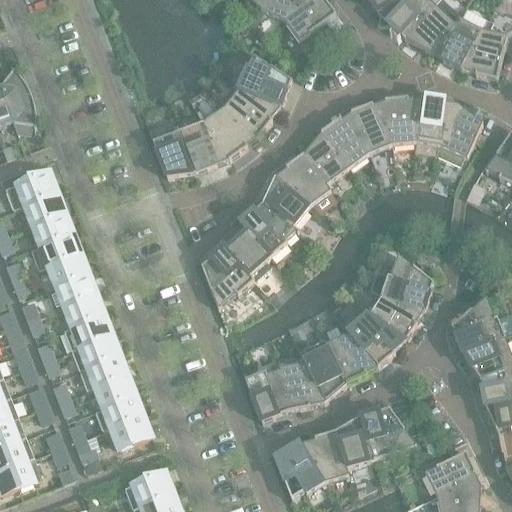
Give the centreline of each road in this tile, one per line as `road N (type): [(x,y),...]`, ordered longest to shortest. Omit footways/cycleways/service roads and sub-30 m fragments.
road 1 (residential): [(122,282),(210,511)]
road 2 (residential): [(154,203),(76,0)]
road 3 (residential): [(433,340),(404,373),(339,416),(249,448)]
road 4 (residential): [(249,448),(177,263)]
road 5 (residential): [(511,511),(433,340)]
road 6 (residential): [(12,0),(70,148)]
road 7 (residential): [(251,170),(273,156),(312,105),(353,92),(372,75)]
road 8 (residential): [(372,75),(430,81),(371,36)]
road 9 (residential): [(177,263),(228,221),(251,170)]
